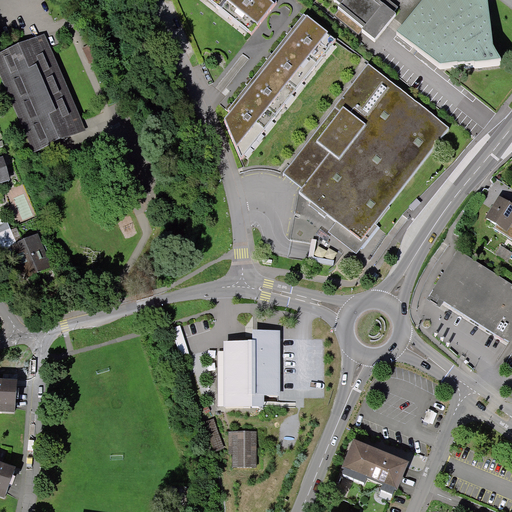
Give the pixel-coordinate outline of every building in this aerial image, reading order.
[(206,0),(250,35),(276,5),(269,0),(206,0)] [(362,31),(376,41),(397,15),(394,13),(398,7),(388,0),(314,0),(313,2),(333,18),(334,16),(359,35),(362,31)] [(425,0),(397,36),(413,48),(418,51),(441,69),(458,67),(459,68),(465,67),(466,68),(474,67),(476,68),(502,64),(494,51),(488,0),(472,2),(469,0),(425,0)] [(232,113),(225,122),(243,159),(335,40),(304,15),(291,31),(272,56),(252,82),(232,107),(229,111),(232,113)] [(45,35),(0,54),(0,71),(34,152),(86,130),(45,35)] [(95,44),(84,48),(89,63),(101,59),(95,44)] [(374,225),(448,129),(367,67),(284,175),(302,190),(299,194),(336,222),(328,233),(357,256),(378,228),(374,225)] [(3,156),(0,157),(0,184),(11,181),(3,156)] [(511,205),(507,203),(500,198),(487,218),(497,225),(496,227),(511,238),(511,205)] [(416,199),(409,206),(413,210),(420,202),(416,199)] [(4,213),(0,215),(0,245),(2,249),(11,245),(16,243),(4,213)] [(16,243),(11,245),(25,279),(53,267),(39,233),(16,243)] [(511,252),(501,246),(496,255),(508,262),(511,255),(511,252)] [(338,252),(313,247),(310,264),(335,268),(338,252)] [(445,273),(428,300),(440,308),(444,302),(450,305),(508,343),(511,336),(511,285),(459,251),(445,273)] [(181,326),(172,329),(181,359),(190,356),(181,326)] [(253,330),(253,340),(223,340),(224,407),(266,407),(266,396),(281,396),(280,330),(253,330)] [(17,379),(0,378),(0,412),(15,413),(17,379)] [(224,449),(214,419),(205,422),(215,452),(224,449)] [(256,432),(230,432),(230,466),(255,467),(256,432)] [(407,465),(353,443),(340,476),(364,485),(367,478),(383,484),(381,492),(395,497),(407,465)] [(0,495),(4,497),(15,466),(0,460),(0,495)] [(192,485),(179,486),(180,494),(192,493),(192,485)]
